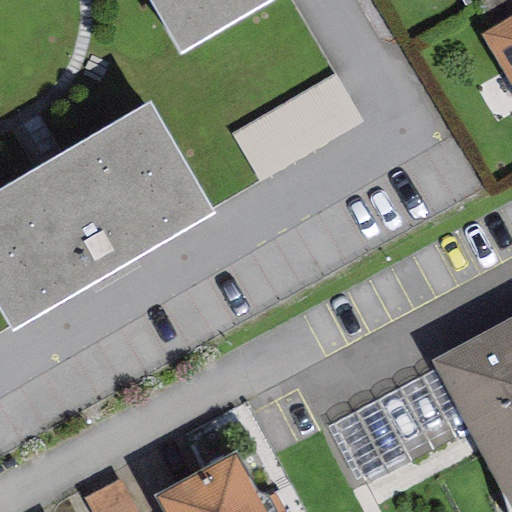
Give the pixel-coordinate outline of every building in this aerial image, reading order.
[(147,0),(180,55),(276,0),(147,0)] [(511,15),(511,0),(477,0),(493,26),(511,15)] [(511,15),(493,26),(480,34),(511,89),(511,15)] [(334,75),(230,136),(259,185),(363,125),(334,75)] [(215,212),(149,101),(0,189),(0,312),(12,332),(215,212)] [(511,511),(511,318),(430,362),(510,511),(511,511)] [(265,511),(234,454),(155,496),(163,511),(265,511)] [(136,511),(118,479),(82,498),(89,511),(136,511)]
